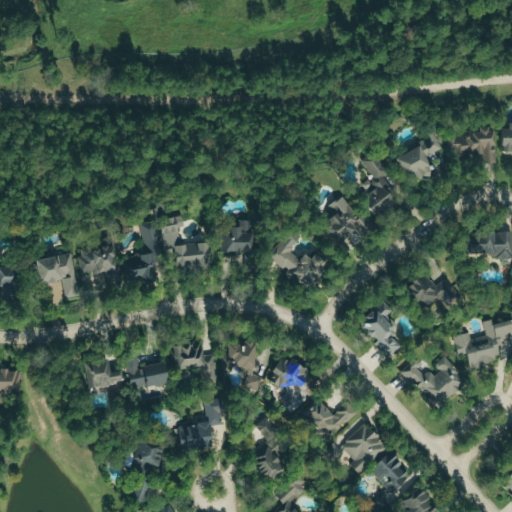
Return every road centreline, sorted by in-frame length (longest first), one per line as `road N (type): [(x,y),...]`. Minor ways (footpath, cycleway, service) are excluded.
road 1 (residential): [(49,335),(193,305),(246,306),(297,320),(343,351),(489,511)]
road 2 (residential): [(315,331),(341,292),(458,203),(511,196)]
road 3 (residential): [(453,473),(502,424),(506,402),(485,401),(435,452)]
